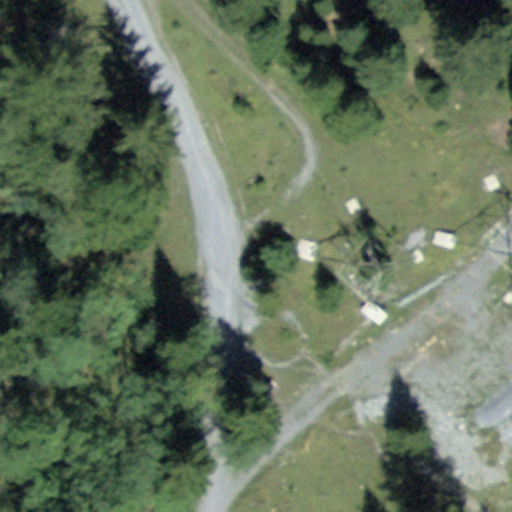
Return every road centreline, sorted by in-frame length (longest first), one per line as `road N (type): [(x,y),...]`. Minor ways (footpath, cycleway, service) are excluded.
road 1 (track): [(117,0),(213,217),(241,452)]
road 2 (track): [(241,452),(511,238)]
